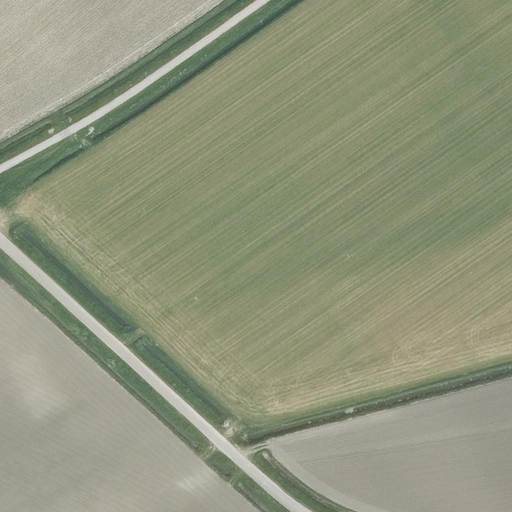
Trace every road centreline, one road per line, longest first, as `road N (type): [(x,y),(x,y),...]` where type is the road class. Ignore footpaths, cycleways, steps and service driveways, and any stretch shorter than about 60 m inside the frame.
road 1 (unclassified): [(300,511),(0,240)]
road 2 (unclassified): [(0,170),(126,96),(262,0)]
